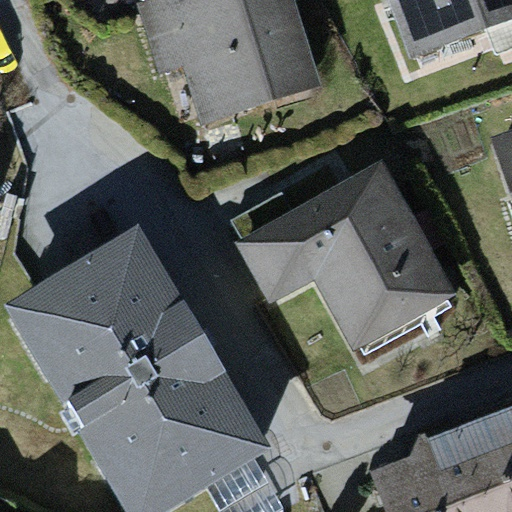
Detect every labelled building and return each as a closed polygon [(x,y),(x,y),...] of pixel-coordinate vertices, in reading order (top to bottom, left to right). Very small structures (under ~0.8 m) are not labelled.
[(180,0),(172,0),(133,12),(157,89),(190,79),(208,136),(323,100),(291,0),(215,0),(184,10),(180,0)] [(511,0),(385,0),(416,76),(511,38),(511,0)] [(511,141),(490,148),(511,214),(511,141)] [(384,169),(238,252),(274,315),(314,292),(355,364),(461,303),(384,169)] [(187,511),(272,463),(139,236),(5,313),(121,511),(187,511)] [(511,511),(511,411),(421,444),(417,459),(370,478),(383,511),(511,511)]
